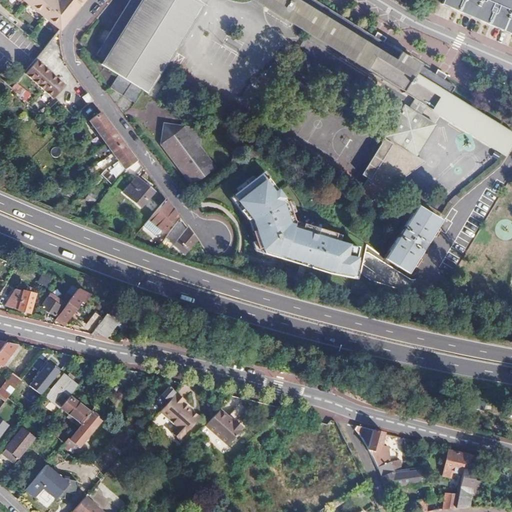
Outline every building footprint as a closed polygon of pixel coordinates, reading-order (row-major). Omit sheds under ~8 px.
[(56,0),(56,1),(55,0),(23,0),(28,4),(43,16),(60,30),(83,0),(56,0)] [(128,0),(95,54),(103,59),(100,64),(117,75),(109,87),(122,95),(129,83),(147,94),(201,6),(191,0),(128,0)] [(251,0),(413,100),(408,109),(404,106),(384,138),(411,155),(416,158),(435,126),(418,115),(424,107),(503,155),(511,139),(511,132),(451,94),(456,87),(315,0),(251,0)] [(511,0),(441,0),(441,3),(511,33),(511,0)] [(53,96),(64,83),(35,59),(24,73),(53,96)] [(86,93),(80,96),(86,103),(91,100),(86,93)] [(384,138),(404,106),(390,98),(371,130),(384,138)] [(100,111),(88,120),(95,130),(107,121),(100,111)] [(107,121),(95,130),(102,139),(114,130),(107,121)] [(174,130),(156,124),(159,142),(174,130)] [(114,130),(102,139),(104,142),(110,150),(122,141),(114,130)] [(174,130),(159,142),(191,184),(203,174),(189,156),(195,138),(174,130)] [(411,155),(384,138),(362,174),(370,179),(369,181),(380,188),(392,168),(400,173),(411,155)] [(122,141),(110,150),(111,152),(114,156),(106,162),(108,166),(128,149),(122,141)] [(136,160),(128,149),(108,166),(114,172),(122,166),(124,168),(136,160)] [(380,188),(369,181),(359,196),(370,203),(425,163),(416,158),(411,155),(400,173),(392,168),(380,188)] [(141,167),(136,160),(124,176),(130,181),(141,167)] [(281,200),(259,174),(232,193),(250,217),(262,253),(328,273),(357,277),(361,246),(290,224),(281,200)] [(152,191),(134,177),(122,192),(139,207),(152,191)] [(176,214),(164,198),(146,219),(162,231),(176,214)] [(443,216),(420,201),(388,255),(410,269),(443,216)] [(179,218),(168,231),(177,237),(171,245),(184,254),(195,240),(179,218)] [(147,225),(143,222),(133,234),(130,239),(135,240),(143,231),(147,225)] [(147,225),(143,231),(155,240),(159,235),(147,225)] [(56,320),(65,326),(70,318),(81,302),(83,303),(89,295),(87,294),(77,289),(73,295),(61,312),(56,320)] [(35,293),(23,290),(18,309),(30,313),(35,293)] [(64,302),(50,293),(42,307),(56,315),(64,302)] [(107,314),(102,320),(95,330),(91,335),(102,337),(116,320),(107,314)] [(16,346),(5,344),(0,349),(0,365),(0,366),(16,346)] [(38,357),(29,370),(44,381),(53,369),(38,357)] [(62,370),(58,367),(52,374),(56,377),(62,370)] [(0,407),(21,380),(12,374),(0,388),(0,407)] [(77,388),(63,377),(47,396),(61,408),(70,396),(77,388)] [(174,394),(168,389),(157,401),(163,406),(174,394)] [(174,396),(160,412),(177,427),(171,433),(180,441),(200,418),(182,402),(184,400),(177,395),(176,397),(174,396)] [(70,396),(61,408),(72,417),(81,424),(90,412),(70,396)] [(228,418),(219,409),(204,426),(227,446),(241,430),(240,429),(241,428),(233,421),(232,422),(232,423),(227,419),(228,418)] [(101,421),(90,412),(66,443),(72,447),(76,451),(101,421)] [(72,417),(69,421),(77,427),(81,424),(72,417)] [(142,428),(136,423),(116,445),(122,450),(142,428)] [(32,439),(21,430),(5,448),(6,450),(15,457),(16,458),(32,439)] [(364,440),(363,442),(371,456),(378,471),(380,477),(392,472),(392,470),(388,462),(382,464),(379,455),(384,434),(384,433),(373,430),(369,441),(364,440)] [(65,442),(59,449),(65,455),(72,447),(66,443),(65,442)] [(6,450),(3,454),(12,461),(15,457),(6,450)] [(464,454),(448,450),(444,477),(453,479),(454,473),(461,475),(464,454)] [(464,454),(461,475),(457,495),(455,508),(470,507),(472,494),(477,495),(480,480),(474,479),(475,473),(470,472),(473,456),(464,454)] [(62,478),(46,465),(25,489),(34,498),(43,489),(45,487),(54,496),(52,498),(55,501),(57,499),(63,501),(66,495),(74,498),(78,485),(66,481),(65,482),(62,478)] [(392,472),(380,477),(386,490),(398,485),(392,472)] [(5,481),(2,484),(7,489),(10,486),(5,481)] [(54,496),(45,487),(43,489),(52,498),(54,496)] [(457,495),(444,493),(441,510),(455,508),(457,495)] [(103,511),(85,496),(73,510),(75,511),(103,511)] [(511,501),(500,500),(499,508),(511,509),(511,501)]
